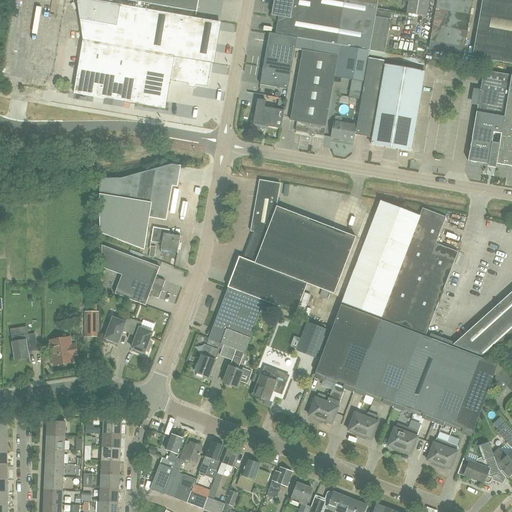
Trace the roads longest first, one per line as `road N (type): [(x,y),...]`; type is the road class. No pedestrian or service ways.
road 1 (unclassified): [(445,511),(151,401)]
road 2 (unclassified): [(511,196),(221,146)]
road 3 (unclassified): [(151,401),(199,273),(221,146)]
road 4 (residential): [(221,146),(129,128),(0,124)]
road 5 (unclassified): [(221,146),(247,0)]
road 6 (unclassified): [(151,401),(87,387),(18,397)]
